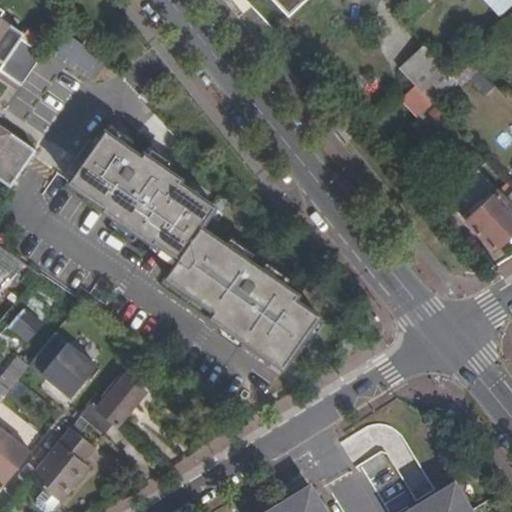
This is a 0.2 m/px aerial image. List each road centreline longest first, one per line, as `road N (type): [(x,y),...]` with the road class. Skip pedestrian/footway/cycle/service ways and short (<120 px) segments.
road 1 (tertiary): [(442,332),(164,0)]
road 2 (residential): [(155,511),(442,332)]
